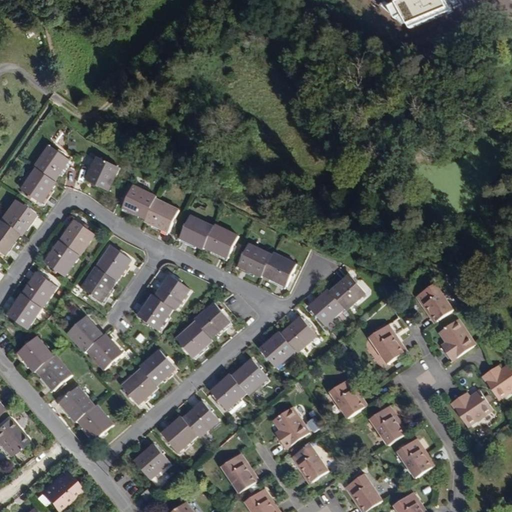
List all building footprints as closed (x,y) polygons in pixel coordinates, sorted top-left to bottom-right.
[(55,182),(71,161),(49,144),(33,167),(35,168),(55,182)] [(109,193),(120,168),(97,157),(85,181),(109,193)] [(42,205),(57,183),(55,182),(35,168),(20,190),(42,205)] [(158,197),(134,185),(123,209),(146,221),(156,200),(158,197)] [(20,236),(35,214),(13,199),(0,217),(0,221),(17,234),(20,236)] [(169,234),(180,210),(156,200),(146,221),(145,223),(169,234)] [(205,248),(215,227),(191,216),(180,240),(203,251),(205,248)] [(96,236),(75,220),(60,241),(81,256),(96,236)] [(0,221),(0,254),(2,256),(17,234),(0,221)] [(228,260),(240,236),(216,225),(215,227),(205,248),(228,260)] [(81,256),(60,241),(44,263),(66,279),(81,256)] [(263,277),(273,255),(250,244),(238,268),(262,279),(263,277)] [(118,282),(133,261),(111,245),(96,267),(118,282)] [(287,288),(298,264),(274,253),(273,255),(263,277),(287,288)] [(102,304),(118,282),(96,267),(80,290),(102,304)] [(44,309),(59,288),(37,273),(22,294),(44,309)] [(177,312),(192,290),(170,274),(155,296),(175,310),(177,312)] [(368,294),(351,274),(331,291),(347,310),(349,312),(368,294)] [(455,311),(436,284),(417,297),(423,307),(426,305),(438,322),(455,311)] [(326,327),(347,310),(331,291),(329,289),(309,307),(326,327)] [(28,331),(44,309),(22,294),(7,316),(28,331)] [(160,332),(175,310),(155,296),(153,295),(137,316),(160,332)] [(232,322),(215,302),(195,320),(196,321),(212,340),(232,322)] [(438,322),(426,305),(423,307),(435,324),(438,322)] [(300,354),(319,336),(302,316),(282,333),(298,352),(300,354)] [(87,352),(104,336),(87,317),(67,334),(85,354),(87,352)] [(476,346),(459,319),(440,333),(447,343),(450,348),(445,351),(452,362),(476,346)] [(212,340),(196,321),(176,339),(194,359),(214,342),(212,340)] [(405,355),(393,337),(396,335),(390,324),(370,337),(389,365),(405,355)] [(114,341),(121,336),(115,328),(108,334),(114,341)] [(278,369),(298,352),(282,333),(280,331),(260,349),(278,369)] [(104,373),(124,355),(106,334),(104,336),(87,352),(104,373)] [(408,352),(396,335),(393,337),(405,355),(408,352)] [(55,357),(37,338),(18,356),(36,375),(38,374),(55,357)] [(178,370),(160,349),(140,367),(142,369),(158,387),(178,370)] [(75,376),(57,355),(55,357),(38,374),(55,393),(75,376)] [(271,379),(253,359),(233,376),(248,394),(251,396),(271,379)] [(511,393),(511,364),(502,371),(498,375),(494,369),(483,377),(500,401),(511,393)] [(502,371),(498,366),(494,369),(498,375),(502,371)] [(158,387),(142,369),(122,386),(140,407),(159,389),(158,387)] [(233,376),(231,374),(212,392),(229,411),(242,400),(248,394),(233,376)] [(365,408),(354,390),(356,389),(350,379),(330,392),(349,419),(365,408)] [(97,407),(79,388),(59,405),(77,425),(79,423),(97,407)] [(368,407),(356,389),(354,390),(365,408),(368,407)] [(495,411),(481,391),(471,398),(466,401),(463,396),(452,404),(469,428),(495,411)] [(232,416),(246,404),(242,400),(229,411),(232,416)] [(222,421),(204,401),(184,418),(200,436),(201,438),(222,421)] [(117,425),(99,405),(97,407),(79,423),(97,443),(117,425)] [(406,436),(394,418),(397,416),(390,406),(370,420),(389,447),(406,436)] [(315,434),(322,428),(316,419),(308,423),(309,425),(306,427),(293,408),(273,421),(280,431),(283,436),(279,439),(286,450),(311,434),(310,432),(312,430),(315,434)] [(184,418),(182,416),(162,434),(180,454),(200,436),(184,418)] [(409,433),(397,416),(394,418),(406,436),(409,433)] [(28,442),(8,418),(0,425),(0,444),(10,457),(28,442)] [(433,468),(421,451),(424,449),(417,439),(398,452),(416,480),(433,468)] [(152,481),(172,463),(154,443),(134,461),(152,481)] [(330,472),(311,445),(292,458),(299,468),(301,466),(313,483),(330,472)] [(436,467),(424,449),(421,451),(433,468),(436,467)] [(257,482),(245,466),(248,463),(241,454),(221,467),(240,494),(257,482)] [(260,480),(248,463),(245,466),(257,482),(260,480)] [(313,483),(301,466),(299,468),(310,485),(313,483)] [(58,511),(81,492),(63,471),(40,493),(56,511),(58,511)] [(367,511),(384,501),(365,474),(345,487),(352,498),(355,496),(365,511),(367,511)] [(154,497),(148,489),(141,496),(147,503),(154,497)] [(276,511),(269,501),(271,499),(264,489),(246,502),(252,511),(276,511)] [(422,511),(418,505),(421,503),(414,493),(394,506),(398,511),(422,511)] [(365,511),(355,496),(352,498),(361,511),(365,511)] [(280,511),(271,499),(269,501),(276,511),(280,511)] [(192,511),(186,503),(173,511),(192,511)] [(426,511),(421,503),(418,505),(422,511),(426,511)]
